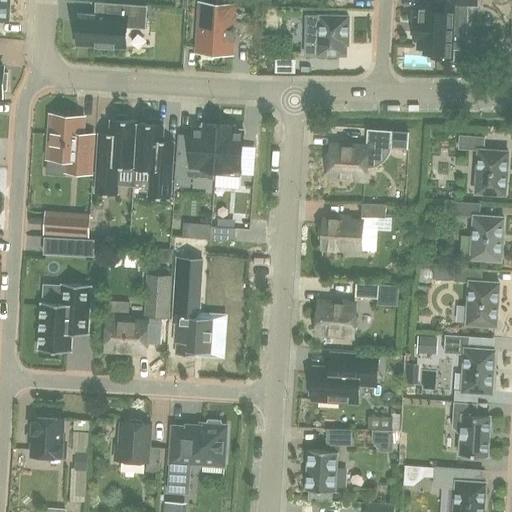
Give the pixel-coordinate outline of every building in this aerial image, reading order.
[(452,57),(451,57),(452,48),(453,31),(457,31),(459,5),(467,5),(477,5),(476,0),(434,0),(435,2),(434,4),(436,4),(436,11),(428,10),(421,10),(421,18),(416,18),(416,25),(415,24),(415,25),(415,26),(416,26),(415,30),(415,31),(415,41),(418,41),(417,48),(424,48),(423,52),(432,52),(432,57),(452,58),(452,57)] [(80,18),(78,44),(126,47),(127,27),(145,29),(146,5),(106,2),(105,14),(98,14),(97,19),(95,19),(80,18)] [(197,52),(231,54),(234,6),(199,4),(197,52)] [(348,56),(349,16),(306,16),(305,56),(348,56)] [(295,59),(275,59),(275,73),(295,73),(295,59)] [(112,119),(111,133),(99,132),(98,134),(99,134),(96,193),(117,194),(118,167),(135,168),(137,122),(138,122),(138,120),(127,120),(127,115),(115,114),(114,119),(112,119)] [(48,157),(47,174),(65,175),(65,170),(77,171),(91,172),(94,135),(83,134),(84,117),(50,115),(48,157)] [(170,197),(173,142),(174,142),(174,141),(162,140),(163,124),(161,124),(161,119),(148,118),(148,123),(138,122),(137,122),(135,168),(151,169),(149,196),(170,197)] [(177,156),(174,185),(190,187),(191,178),(216,179),(216,175),(215,175),(219,125),(203,124),(203,127),(193,126),(192,135),(191,157),(177,156)] [(216,179),(215,186),(239,188),(240,176),(244,130),(234,129),(234,126),(219,125),(215,175),(216,175),(216,179)] [(391,142),(391,129),(367,128),(367,141),(391,142)] [(459,148),(475,149),(476,137),(460,136),(459,148)] [(367,147),(331,145),(330,152),(326,156),(326,165),(329,169),(329,176),(365,178),(367,147)] [(477,175),(476,192),(505,194),(508,151),(479,149),(477,175)] [(470,215),(471,203),(454,202),(453,214),(470,215)] [(386,206),(362,204),(361,216),(385,218),(386,206)] [(89,234),(90,216),(47,213),(47,215),(46,231),(47,231),(89,234)] [(504,217),(474,215),(471,258),(501,260),(504,217)] [(362,222),(324,219),(324,225),(319,228),(319,237),(323,241),(322,247),(345,248),(345,252),(360,253),(362,222)] [(202,238),(211,239),(211,226),(212,224),(203,223),(202,238)] [(211,239),(235,240),(236,228),(211,226),(211,239)] [(61,237),(60,253),(88,255),(94,255),(95,239),(88,239),(61,237)] [(149,247),(148,261),(157,262),(158,248),(149,247)] [(177,257),(173,324),(175,324),(174,342),(177,342),(176,353),(196,354),(196,353),(195,353),(195,351),(211,352),(213,318),(197,317),(197,314),(199,315),(199,308),(201,277),(201,275),(202,260),(202,259),(177,257)] [(420,266),(419,282),(431,282),(431,278),(447,279),(451,279),(451,267),(448,267),(432,266),(420,266)] [(455,280),(470,281),(467,324),(496,326),(499,282),(473,281),(474,269),(456,267),(455,280)] [(171,277),(146,275),(144,311),(169,313),(171,277)] [(379,284),(356,282),(355,297),(378,298),(379,284)] [(73,351),(74,333),(90,334),(91,317),(93,285),(64,283),(63,302),(44,301),(41,349),(73,351)] [(419,284),(418,296),(426,297),(427,285),(419,284)] [(355,305),(319,302),(317,333),(353,335),(355,305)] [(126,317),(109,316),(108,333),(107,333),(105,335),(105,343),(106,345),(107,345),(107,348),(110,348),(110,349),(112,351),(120,351),(122,349),(145,350),(146,322),(126,321),(126,317)] [(416,353),(436,354),(437,335),(417,333),(416,353)] [(444,353),(465,354),(462,391),(492,393),(495,350),(469,348),(470,336),(445,334),(444,353)] [(359,383),(376,384),(378,357),(331,354),(331,369),(314,368),(314,380),(310,380),(309,394),(313,395),(312,398),(357,401),(359,383)] [(487,456),(490,416),(477,415),(478,403),(454,401),(452,426),(458,432),(461,433),(459,454),(487,456)] [(398,449),(396,413),(369,415),(370,450),(398,449)] [(34,417),(32,455),(64,457),(65,442),(62,442),(63,419),(57,419),(53,414),(45,414),(41,417),(34,417)] [(147,471),(160,472),(161,448),(149,447),(150,424),(144,424),(141,419),(132,419),(128,423),(122,422),(121,445),(117,445),(116,460),(148,462),(147,471)] [(227,425),(222,424),(221,420),(208,419),(206,423),(201,423),(201,426),(187,425),(173,424),(168,492),(188,493),(190,463),(224,465),(227,425)] [(352,430),(329,429),(328,443),(351,444),(352,430)] [(309,449),(306,490),(309,490),(309,498),(331,499),(332,491),(335,491),(338,451),(309,449)] [(74,468),(74,470),(75,470),(87,470),(88,452),(76,451),(75,453),(74,468)] [(454,511),(483,511),(486,482),(461,481),(462,469),(435,467),(434,484),(456,485),(454,511)] [(70,484),(70,499),(82,499),(82,484),(70,484)] [(162,511),(177,511),(178,502),(163,501),(162,511)] [(393,511),(394,505),(365,503),(364,511),(393,511)]
